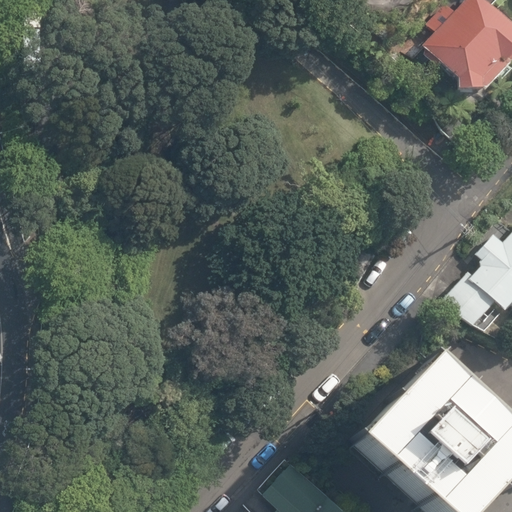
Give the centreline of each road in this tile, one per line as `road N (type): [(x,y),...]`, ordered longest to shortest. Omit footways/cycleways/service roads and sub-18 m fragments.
road 1 (residential): [(455,199),(377,315),(201,511)]
road 2 (residential): [(73,0),(64,28),(61,189),(33,240),(0,267)]
road 3 (residential): [(455,199),(334,76),(286,0)]
